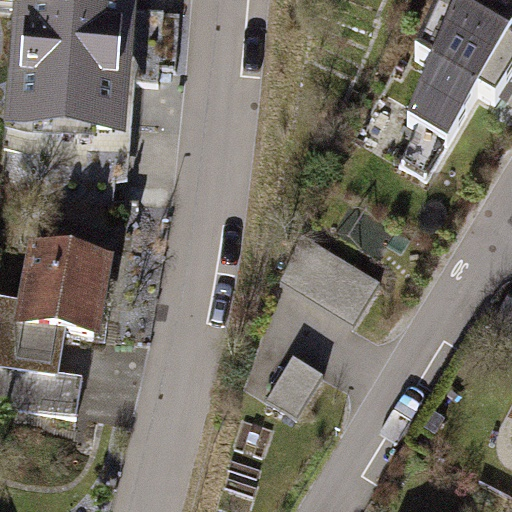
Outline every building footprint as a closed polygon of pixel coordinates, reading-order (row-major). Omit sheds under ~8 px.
[(140,0),(0,0),(0,22),(30,25),(19,151),(128,160),(140,0)] [(511,43),(511,0),(465,0),(459,15),(442,5),(417,60),(434,71),(410,124),(449,149),(480,98),(497,109),(511,83),(511,47),(510,47),(511,43)] [(382,286),(303,239),(282,287),(355,331),(382,286)] [(103,358),(116,272),(36,260),(23,346),(103,358)] [(325,380),(295,362),(268,406),(298,424),(325,380)]
